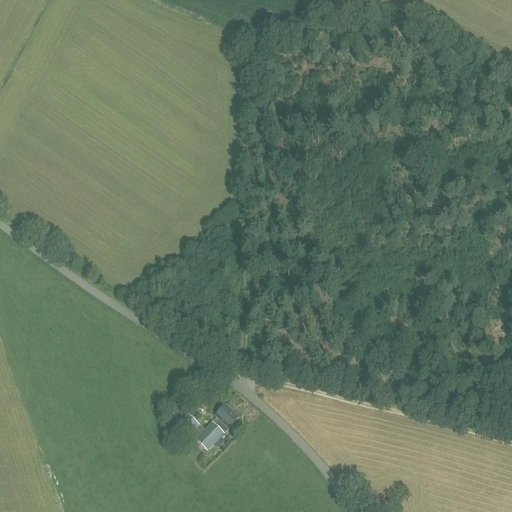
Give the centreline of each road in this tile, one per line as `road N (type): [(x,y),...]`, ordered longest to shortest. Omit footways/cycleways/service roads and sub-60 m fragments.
road 1 (unclassified): [(349,511),(315,458),(247,393),(0,224)]
road 2 (track): [(511,444),(281,385),(232,381)]
